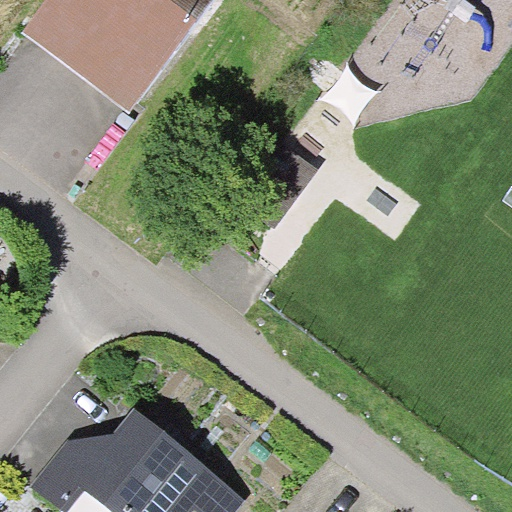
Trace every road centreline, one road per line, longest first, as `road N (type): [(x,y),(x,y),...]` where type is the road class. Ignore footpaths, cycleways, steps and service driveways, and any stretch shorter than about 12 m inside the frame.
road 1 (residential): [(129,270),(444,511)]
road 2 (residential): [(0,428),(129,270)]
road 3 (residential): [(0,174),(129,270)]
